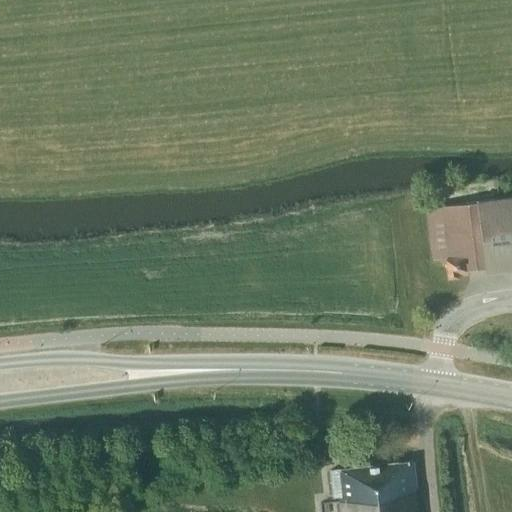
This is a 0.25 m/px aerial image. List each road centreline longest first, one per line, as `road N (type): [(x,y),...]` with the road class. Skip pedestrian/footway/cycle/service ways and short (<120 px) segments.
road 1 (primary): [(214,370),(431,382)]
road 2 (primary): [(0,401),(214,370)]
road 3 (primary): [(214,370),(91,360),(0,364)]
road 4 (unclassified): [(511,301),(479,306),(454,322),(431,382)]
